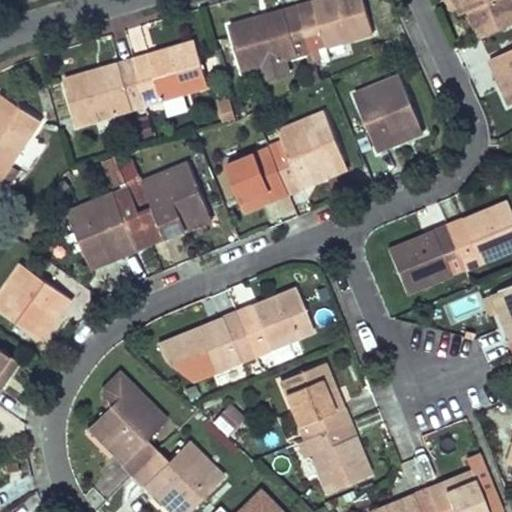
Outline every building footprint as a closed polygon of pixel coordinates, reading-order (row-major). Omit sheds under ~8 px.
[(374,33),(364,0),(323,0),(326,9),(317,11),(315,1),(299,6),(313,51),(374,33)] [(317,11),(326,9),(323,0),(319,0),(315,1),(317,11)] [(463,0),(455,0),(458,7),(462,15),(469,11),(463,0)] [(463,0),(469,11),(481,39),(511,24),(511,2),(511,0),(463,0)] [(313,51),(299,6),(284,10),(286,17),(262,24),(260,18),(229,27),(243,72),(262,67),(286,60),(313,52),(313,51)] [(262,24),(286,17),(284,10),(269,15),(260,18),(262,24)] [(147,102),(148,104),(209,86),(196,41),(175,47),(158,52),(161,62),(152,64),(150,55),(134,59),(147,102)] [(511,49),(490,60),(502,86),(510,83),(511,87),(511,49)] [(161,62),(158,52),(150,55),(152,64),(161,62)] [(147,102),(134,59),(119,63),(121,70),(97,77),(95,70),(64,79),(78,125),(133,109),(133,106),(147,102)] [(290,73),(286,60),(262,67),(266,80),(290,73)] [(121,70),(119,63),(107,67),(95,70),(97,77),(121,70)] [(354,95),(377,151),(405,140),(402,133),(421,125),(401,76),(354,95)] [(511,87),(510,83),(502,86),(505,93),(511,105),(511,87)] [(0,180),(0,181),(41,120),(1,94),(0,96),(0,180)] [(346,161),(325,112),(278,131),(283,143),(270,148),(289,193),(329,177),(326,169),(346,161)] [(421,125),(402,133),(405,140),(414,136),(424,132),(421,125)] [(270,148),(266,139),(257,143),(261,152),(270,148)] [(289,193),(270,148),(261,152),(227,166),(245,211),(262,205),(258,195),(270,190),(274,199),(289,193)] [(127,182),(116,156),(102,162),(112,188),(127,182)] [(128,180),(140,178),(136,156),(124,158),(128,180)] [(349,168),(346,161),(326,169),(329,177),(340,172),(349,168)] [(140,214),(152,244),(182,232),(194,227),(190,220),(209,212),(189,163),(143,182),(154,208),(140,214)] [(274,199),(270,190),(258,195),(262,205),(267,202),(274,199)] [(152,244),(140,214),(126,219),(115,193),(68,212),(88,262),(108,254),(111,261),(152,244)] [(460,255),(466,269),(511,249),(511,212),(507,201),(481,211),(471,216),(475,225),(467,228),(463,219),(448,225),(460,255)] [(209,212),(190,220),(194,227),(213,219),(209,212)] [(467,228),(475,225),(471,216),(463,219),(467,228)] [(446,261),(460,255),(448,225),(434,231),(437,240),(446,261)] [(437,240),(434,231),(425,235),(429,244),(437,240)] [(429,244),(425,235),(388,250),(406,293),(451,275),(446,261),(437,240),(429,244)] [(111,261),(108,254),(88,262),(91,269),(102,265),(111,261)] [(0,293),(0,310),(42,341),(57,320),(72,299),(22,263),(0,293)] [(499,313),(510,340),(511,339),(511,285),(499,291),(506,310),(499,313)] [(240,321),(255,355),(314,331),(296,288),(260,303),(263,312),(240,321)] [(506,310),(499,291),(491,294),(499,313),(506,310)] [(263,312),(260,303),(248,307),(237,312),(240,321),(263,312)] [(217,331),(213,321),(202,326),(158,344),(164,358),(177,371),(189,366),(195,380),(255,355),(240,321),(237,312),(221,318),(225,327),(217,331)] [(225,327),(221,318),(213,321),(217,331),(225,327)] [(0,390),(2,388),(0,385),(0,375),(3,371),(10,377),(21,362),(0,347),(0,390)] [(339,398),(324,362),(281,381),(305,440),(349,422),(343,407),(334,410),(330,402),(339,398)] [(10,377),(3,371),(0,375),(0,385),(2,388),(6,382),(10,377)] [(167,420),(120,372),(104,388),(104,402),(108,407),(93,421),(108,436),(102,442),(123,463),(147,440),(167,420)] [(334,410),(343,407),(339,398),(330,402),(334,410)] [(245,417),(230,404),(223,411),(238,425),(245,417)] [(233,430),(238,425),(223,411),(218,416),(233,430)] [(102,442),(108,436),(93,421),(88,427),(94,434),(102,442)] [(299,442),(305,458),(311,455),(327,493),(371,475),(359,445),(349,448),(346,440),(355,437),(349,422),(305,440),(299,442)] [(349,448),(359,445),(355,437),(346,440),(349,448)] [(147,440),(123,463),(134,474),(157,451),(147,440)] [(168,461),(157,451),(134,474),(165,506),(171,500),(182,511),(188,511),(224,477),(188,441),(168,461)] [(488,511),(471,470),(455,477),(458,486),(446,491),(442,482),(427,489),(437,511),(488,511)] [(458,486),(455,477),(442,482),(446,491),(458,486)] [(437,511),(427,489),(408,496),(370,511),(437,511)] [(233,511),(271,511),(253,493),(233,511)] [(182,511),(171,500),(165,506),(171,511),(182,511)]
